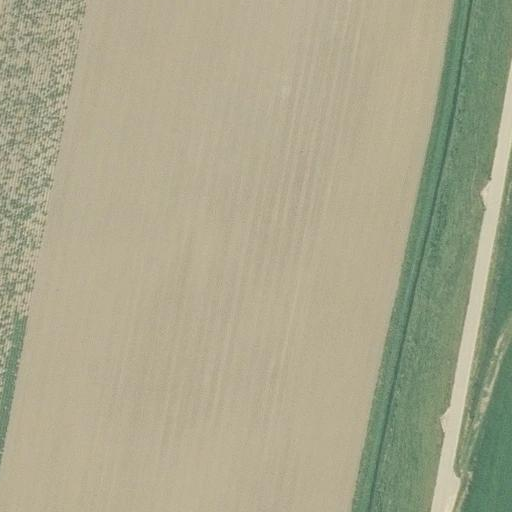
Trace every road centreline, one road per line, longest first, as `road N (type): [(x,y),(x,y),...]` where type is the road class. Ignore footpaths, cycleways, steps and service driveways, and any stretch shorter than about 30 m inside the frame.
road 1 (unclassified): [(440,511),(511,110)]
road 2 (track): [(442,501),(459,479),(492,367),(511,336)]
